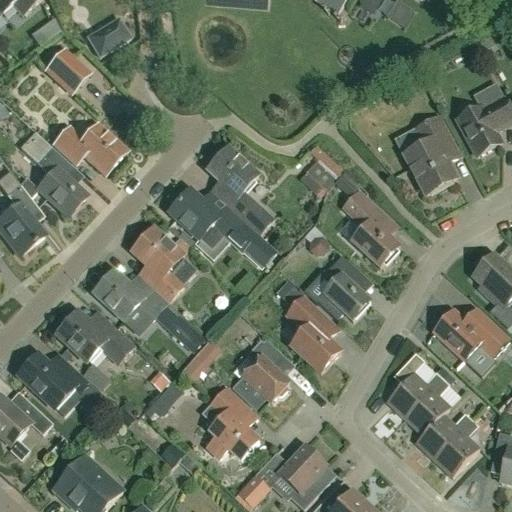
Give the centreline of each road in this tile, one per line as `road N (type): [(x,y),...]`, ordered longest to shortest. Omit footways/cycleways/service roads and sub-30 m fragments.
road 1 (residential): [(511,213),(438,254),(339,420),(436,511)]
road 2 (residential): [(0,347),(189,137)]
